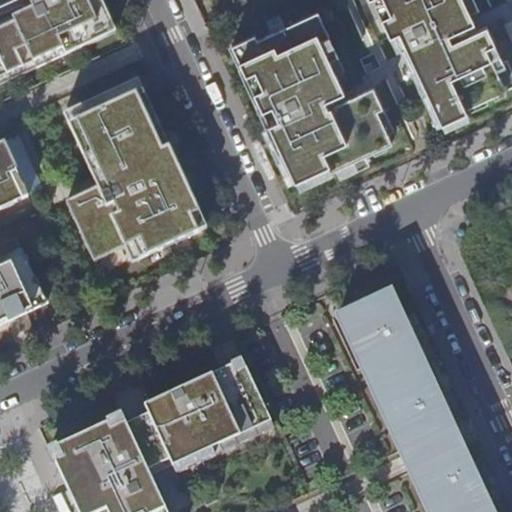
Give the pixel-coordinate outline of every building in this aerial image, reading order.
[(0,77),(7,74),(10,81),(24,75),(21,68),(34,62),(37,69),(53,61),(50,55),(63,49),(66,56),(94,42),(90,34),(112,24),(100,0),(29,0),(33,8),(0,24),(0,77)] [(369,0),(371,3),(376,0),(385,0),(392,14),(383,19),(391,36),(400,32),(442,123),(467,112),(465,108),(511,86),(511,67),(508,59),(495,65),(487,47),(496,43),(487,26),(479,30),(464,0),(369,0)] [(258,39),(256,34),(232,45),(263,110),(272,105),(285,132),(275,136),(298,186),(392,142),(377,109),(382,107),(373,87),(329,108),(325,100),(345,91),(320,39),(329,35),(318,11),(258,39)] [(116,32),(112,24),(90,34),(94,42),(116,32)] [(138,80),(130,84),(139,102),(146,99),(138,80)] [(139,102),(130,84),(72,111),(97,165),(89,169),(98,188),(67,202),(94,262),(132,245),(139,260),(207,229),(146,99),(139,102)] [(97,165),(72,111),(64,114),(89,169),(97,165)] [(0,210),(28,197),(16,171),(18,170),(5,142),(0,143),(0,210)] [(0,323),(46,302),(19,246),(0,255),(0,256),(1,259),(0,259),(0,323)] [(491,511),(476,479),(482,477),(475,463),(470,465),(461,447),(457,437),(452,426),(443,408),(449,406),(442,391),(437,394),(410,336),(415,334),(409,319),(404,322),(389,291),(385,292),(378,277),(348,291),(355,308),(339,315),(401,450),(406,461),(411,470),(429,511),(491,511)] [(123,415),(52,449),(80,511),(165,511),(147,470),(144,464),(166,453),(169,460),(269,415),(243,360),(145,405),(149,413),(127,424),(123,415)] [(269,415),(169,460),(172,467),(271,421),(269,415)] [(166,453),(144,464),(147,470),(169,460),(166,453)]
